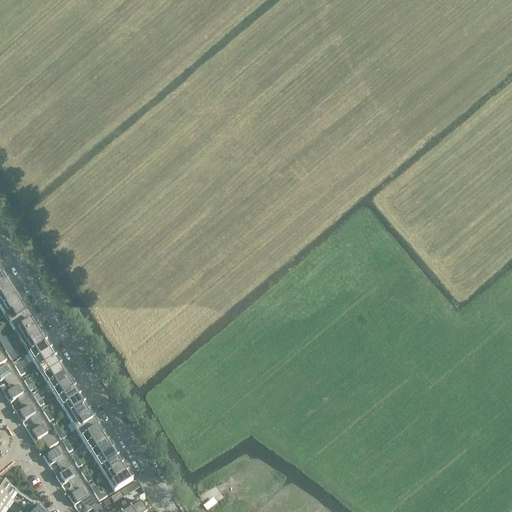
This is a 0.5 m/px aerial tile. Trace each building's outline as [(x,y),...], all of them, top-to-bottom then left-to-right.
[(0,287),(9,282),(6,278),(8,276),(8,277),(6,273),(0,277),(0,287)] [(0,298),(16,288),(13,284),(13,285),(11,286),(9,282),(0,287),(0,298)] [(0,309),(18,298),(16,294),(17,292),(18,292),(16,288),(0,298),(0,309)] [(0,310),(4,317),(25,304),(23,300),(22,300),(23,301),(21,302),(18,298),(0,309),(0,310)] [(9,325),(28,313),(25,309),(27,307),(27,308),(28,308),(25,304),(4,317),(9,325)] [(14,332),(35,319),(32,315),(32,316),(30,317),(28,313),(9,325),(14,332)] [(19,340),(37,328),(35,324),(36,322),(37,323),(35,319),(14,332),(19,340)] [(23,348),(44,334),(42,330),(41,331),(42,331),(40,332),(37,328),(19,340),(23,348)] [(28,355),(47,344),(44,339),(46,338),(47,338),(44,334),(23,348),(28,355)] [(54,350),(51,346),(52,347),(49,347),(47,344),(28,355),(33,363),(54,350)] [(54,350),(33,363),(38,370),(56,359),(54,355),(55,353),(56,354),(54,350)] [(56,359),(38,370),(42,378),(63,365),(61,361),(61,362),(59,363),(56,359)] [(11,390),(21,384),(8,364),(0,369),(0,383),(5,380),(11,390)] [(63,365),(42,378),(47,386),(66,374),(63,370),(65,368),(65,369),(66,369),(63,365)] [(66,374),(47,386),(52,393),(73,380),(70,376),(71,377),(68,378),(66,374)] [(73,380),(52,393),(57,401),(75,390),(73,385),(74,383),(75,384),(73,380)] [(33,404),(32,402),(21,384),(11,390),(11,391),(5,395),(4,395),(10,405),(17,401),(23,410),(33,404)] [(75,390),(57,401),(62,409),(83,396),(80,392),(80,393),(78,393),(75,390)] [(83,396),(62,409),(66,416),(85,405),(82,401),(84,399),(85,400),(83,396)] [(30,420),(32,424),(36,430),(46,424),(33,404),(23,410),(24,411),(17,415),(17,414),(16,415),(23,425),(30,420)] [(85,405),(66,416),(71,424),(92,411),(90,407),(89,407),(90,408),(87,409),(85,405)] [(92,411),(71,424),(76,432),(95,420),(92,416),(94,414),(94,415),(95,415),(92,411)] [(95,420),(76,432),(81,439),(102,426),(99,422),(99,423),(97,424),(95,420)] [(46,424),(36,430),(29,435),(35,445),(35,444),(42,440),(48,450),(58,444),(46,424)] [(102,426),(81,439),(85,447),(104,435),(102,431),(103,429),(104,430),(102,426)] [(104,435),(85,447),(90,455),(111,442),(109,437),(108,438),(109,439),(106,439),(104,435)] [(111,442),(90,455),(95,462),(114,451),(111,446),(113,445),(113,446),(114,445),(111,442)] [(63,473),(73,467),(60,447),(43,458),(49,468),(50,468),(50,467),(56,463),(63,473)] [(114,451),(95,462),(100,470),(121,457),(118,453),(118,454),(116,455),(114,451)] [(121,457),(100,470),(105,478),(123,466),(121,462),(122,460),(123,461),(121,457)] [(123,466),(105,478),(109,485),(130,472),(128,468),(127,468),(128,469),(126,470),(123,466)] [(75,493),(85,487),(73,467),(63,473),(56,478),(62,488),(62,487),(69,483),(75,493)] [(130,472),(109,485),(114,493),(133,481),(130,477),(132,475),(132,476),(133,476),(130,472)] [(15,492),(0,481),(0,493),(10,500),(15,493),(15,492)] [(126,489),(129,494),(134,491),(131,486),(126,489)] [(68,497),(74,508),(81,503),(86,511),(89,511),(92,510),(97,507),(85,487),(75,493),(68,497)] [(126,489),(120,493),(122,498),(124,497),(124,498),(130,495),(129,494),(126,489)] [(98,492),(94,495),(98,500),(99,502),(107,497),(105,494),(100,497),(98,492)] [(0,493),(0,504),(5,507),(10,500),(0,493)] [(144,511),(137,500),(128,506),(130,511),(144,511)]
